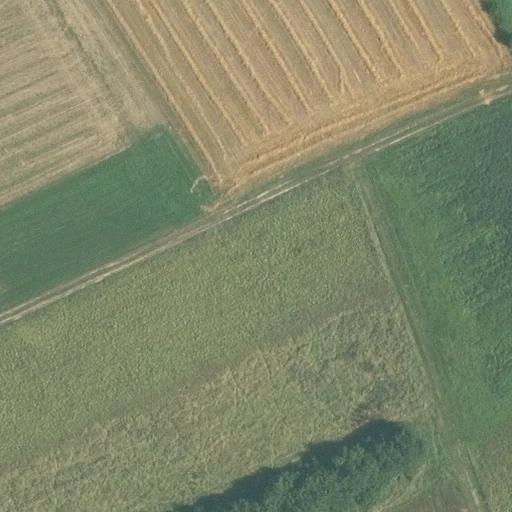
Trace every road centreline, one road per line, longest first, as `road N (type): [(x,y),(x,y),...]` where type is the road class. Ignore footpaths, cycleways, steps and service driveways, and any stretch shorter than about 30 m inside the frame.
road 1 (track): [(0,321),(511,86)]
road 2 (track): [(479,511),(347,158)]
road 3 (track): [(432,394),(164,511)]
